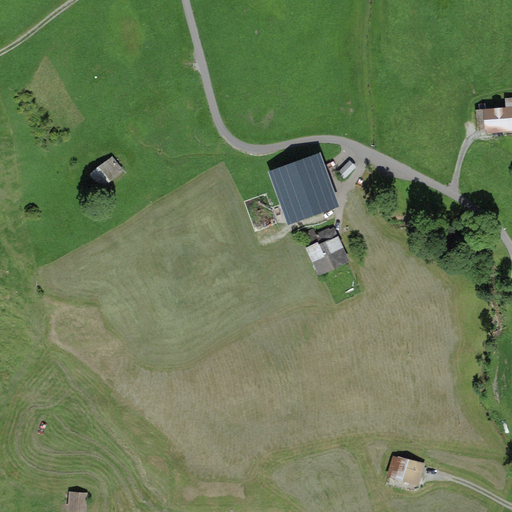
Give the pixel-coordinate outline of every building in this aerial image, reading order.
[(511,94),(506,95),(507,105),(477,107),(478,125),(511,122),(511,120),(511,119),(511,94)] [(288,219),(335,202),(314,143),(267,160),(288,219)] [(119,166),(110,154),(89,170),(94,177),(97,175),(101,180),(119,166)] [(347,158),(338,167),(343,173),(353,163),(347,158)] [(303,237),(316,266),(345,252),(336,233),(331,235),(326,224),(314,229),(312,224),(303,228),(306,236),(303,237)] [(393,453),(388,471),(417,477),(422,460),(393,453)] [(67,487),(66,502),(84,503),(86,488),(67,487)]
